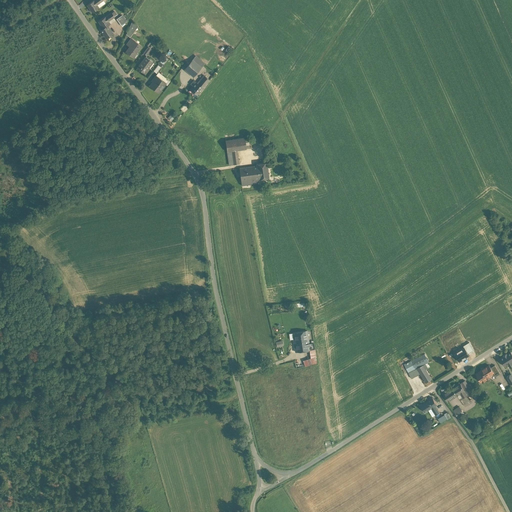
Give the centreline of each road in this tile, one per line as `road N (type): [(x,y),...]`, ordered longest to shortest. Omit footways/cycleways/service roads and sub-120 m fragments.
road 1 (unclassified): [(72,0),(198,179),(256,457)]
road 2 (unclassified): [(404,402),(289,473)]
road 3 (residential): [(511,336),(404,402)]
